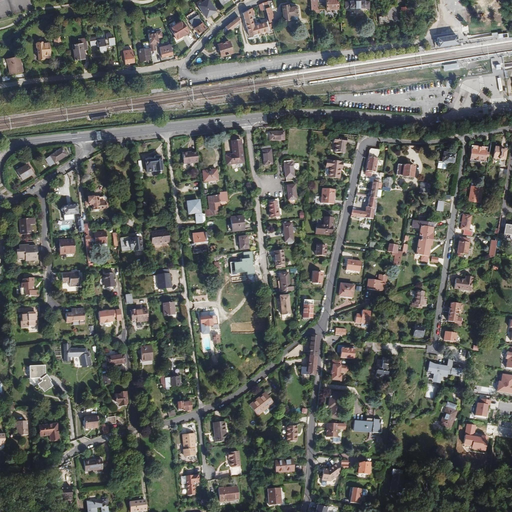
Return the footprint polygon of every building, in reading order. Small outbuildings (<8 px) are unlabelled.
[(208,0),(206,0),(198,6),(206,18),(216,11),(208,0)] [(310,0),(311,14),(320,13),(319,10),(318,10),(317,0),(310,0)] [(337,0),(325,0),(326,10),(338,9),(337,0)] [(502,0),(497,0),(469,4),(473,31),(506,26),(502,0)] [(269,7),(268,1),(262,3),(264,10),(268,21),(269,27),(272,26),(271,24),(269,24),(269,23),(271,22),(270,19),(273,18),(272,16),(273,15),(272,10),(271,10),(270,7),(269,7)] [(288,5),(281,6),(283,21),(290,20),(289,17),(292,17),(297,16),(296,7),(288,8),(288,5)] [(402,20),(409,20),(408,7),(401,8),(402,20)] [(259,37),(258,34),(256,34),(254,26),(251,16),(249,9),(242,13),(249,37),(253,35),(254,39),(259,37)] [(197,34),(206,28),(197,15),(189,21),(190,22),(187,24),(189,27),(192,25),(194,28),(194,29),(195,30),(193,31),(194,33),(196,32),(197,34)] [(239,16),(225,27),(229,32),(241,23),(239,16)] [(388,16),(378,17),(379,24),(389,23),(388,16)] [(183,34),(184,35),(189,32),(182,21),(170,29),(176,40),(182,36),(181,35),(183,34)] [(258,34),(261,33),(269,31),(271,35),(275,34),(273,29),(270,30),(270,28),(269,27),(268,21),(254,26),(256,34),(258,34)] [(60,32),(53,33),(54,41),(61,40),(60,32)] [(149,42),(151,51),(156,51),(155,46),(155,44),(156,43),(159,43),(158,38),(162,38),(161,32),(156,33),(156,34),(148,35),(149,42)] [(110,33),(106,34),(106,39),(100,40),(103,53),(107,53),(106,50),(105,46),(111,45),(115,44),(114,37),(111,38),(110,33)] [(437,38),(438,47),(450,45),(451,45),(457,44),(456,35),(446,37),(437,38)] [(100,54),(103,53),(100,40),(96,40),(96,37),(89,38),(90,46),(96,45),(98,45),(100,54)] [(88,50),(86,38),(78,39),(79,44),(74,44),(75,49),(72,50),(74,61),(85,59),(84,51),(88,50)] [(256,40),(249,41),(252,54),(259,53),(256,40)] [(229,41),(217,45),(221,57),(232,53),(229,41)] [(44,55),(50,54),(48,43),(42,44),(42,42),(36,43),(35,44),(35,48),(37,50),(38,59),(44,59),(44,58),(44,55)] [(150,56),(151,56),(151,51),(149,42),(143,43),(144,50),(139,51),(140,61),(150,60),(150,56)] [(170,45),(159,48),(162,57),(172,55),(170,45)] [(130,61),(134,61),(132,50),(123,51),(125,64),(130,63),(130,61)] [(19,56),(6,59),(10,75),(23,72),(19,56)] [(269,134),(265,134),(266,145),(273,145),(273,141),(284,140),(284,132),(269,133),(269,134)] [(346,139),(333,137),(333,144),(335,144),(333,153),(345,154),(346,139)] [(241,140),(231,141),(233,155),(225,156),(226,165),(244,163),(241,140)] [(270,146),(262,147),(264,165),(272,164),(270,146)] [(500,151),(500,150),(500,149),(499,149),(499,148),(498,148),(496,147),(495,148),(495,149),(494,148),(493,159),(498,160),(503,161),(504,152),(500,151)] [(62,148),(50,156),(54,164),(67,155),(62,148)] [(471,148),(469,161),(484,162),(485,149),(471,148)] [(378,151),(378,150),(370,149),(369,151),(365,173),(373,174),(374,172),(375,172),(377,159),(378,151)] [(198,153),(183,154),(184,164),(198,163),(198,153)] [(453,156),(443,154),(442,163),(452,165),(453,156)] [(156,157),(154,157),(155,159),(152,159),(146,160),(147,172),(162,170),(161,158),(161,156),(159,157),(159,155),(156,156),(156,157)] [(342,163),(326,161),(326,167),(329,168),(328,177),(339,178),(340,169),(341,169),(342,163)] [(290,162),(284,163),(286,178),(286,182),(297,180),(296,176),(294,177),(292,163),(291,164),(290,162)] [(403,165),(397,164),(396,175),(402,176),(412,178),(414,167),(404,165),(403,165)] [(33,175),(27,165),(17,171),(23,181),(33,175)] [(78,184),(76,168),(68,173),(69,178),(70,178),(71,185),(78,184)] [(211,170),(203,171),(204,182),(218,180),(217,172),(211,172),(211,170)] [(472,190),(470,190),(469,202),(477,203),(480,188),(473,187),(474,183),(467,182),(467,186),(471,187),(472,187),(472,190)] [(377,192),(377,189),(378,188),(378,183),(372,183),(371,191),(370,197),(376,198),(377,192)] [(419,192),(427,194),(429,185),(429,184),(420,183),(419,192)] [(295,185),(286,186),(288,200),(296,200),(295,185)] [(335,190),(322,189),(321,203),(333,205),(335,190)] [(204,211),(205,217),(215,216),(214,211),(218,211),(217,206),(220,206),(219,203),(228,202),(226,192),(221,192),(222,195),(208,197),(210,210),(204,211)] [(88,202),(89,206),(92,205),(92,211),(106,210),(105,199),(103,197),(97,198),(97,197),(91,197),(92,198),(88,199),(88,202)] [(373,219),(376,198),(370,197),(369,197),(367,207),(366,207),(365,212),(355,211),(356,208),(353,208),(352,210),(351,216),(373,219)] [(188,202),(189,215),(201,214),(200,201),(188,202)] [(277,202),(268,203),(270,218),(278,217),(277,202)] [(64,217),(67,217),(68,216),(68,215),(77,214),(76,205),(63,206),(63,207),(62,207),(61,208),(61,210),(62,211),(62,212),(63,212),(63,215),(63,217),(64,217)] [(464,230),(469,231),(471,216),(462,214),(460,229),(464,230)] [(242,216),(230,218),(232,232),(244,230),(242,216)] [(34,218),(19,220),(21,235),(32,234),(31,225),(35,225),(34,218)] [(324,218),(324,223),(324,226),(317,226),(316,225),(315,234),(330,235),(331,227),(332,227),(332,219),(324,218)] [(291,223),(283,224),(285,243),(293,242),(291,223)] [(431,234),(432,228),(412,225),(412,228),(420,229),(419,236),(421,236),(422,237),(432,239),(433,234),(431,234)] [(511,226),(505,225),(503,240),(511,241),(511,226)] [(168,230),(150,232),(152,245),(169,243),(168,230)] [(105,232),(94,234),(94,236),(95,242),(95,244),(101,243),(101,244),(101,245),(107,244),(106,235),(105,232)] [(194,251),(209,250),(208,243),(207,239),(207,233),(192,234),(194,244),(195,244),(196,246),(194,246),(194,251)] [(248,249),(247,236),(238,237),(240,250),(248,249)] [(132,237),(120,239),(122,252),(131,251),(130,251),(133,250),(134,251),(141,250),(139,239),(138,239),(137,238),(134,239),(134,240),(132,240),(132,237)] [(457,253),(458,253),(462,254),(467,255),(469,244),(468,243),(469,239),(460,238),(459,242),(458,242),(457,253)] [(431,246),(432,241),(421,239),(421,240),(418,240),(416,254),(428,256),(430,245),(431,246)] [(66,243),(66,240),(59,241),(60,254),(67,253),(67,254),(74,254),(73,241),(68,241),(68,242),(66,243)] [(401,253),(402,252),(397,251),(397,249),(396,249),(396,245),(389,244),(388,252),(393,252),(393,255),(395,255),(394,265),(399,266),(401,253)] [(323,246),(316,245),(315,256),(326,256),(326,246),(323,246)] [(16,251),(16,260),(25,260),(25,261),(37,260),(37,256),(36,256),(36,253),(37,253),(36,246),(28,247),(28,249),(24,250),(24,246),(18,246),(19,251),(16,251)] [(282,266),(284,265),(282,251),(274,252),(276,269),(281,268),(281,267),(283,267),(282,266)] [(361,262),(347,259),(346,270),(359,272),(361,262)] [(102,284),(111,288),(115,287),(114,273),(112,273),(111,269),(102,270),(103,282),(102,284)] [(170,274),(169,270),(157,271),(157,275),(156,275),(158,289),(171,288),(170,274)] [(323,274),(313,272),(312,283),(321,284),(323,274)] [(74,274),(61,274),(61,283),(68,283),(68,288),(78,288),(77,279),(78,279),(78,273),(74,273),(74,274)] [(288,273),(280,274),(282,292),(293,291),(293,287),(290,287),(288,273)] [(378,281),(368,280),(367,289),(380,291),(385,289),(387,276),(379,275),(378,281)] [(464,280),(455,279),(454,289),(470,292),(471,288),(473,288),(473,285),(471,285),(472,277),(465,276),(464,280)] [(32,287),(34,287),(33,283),(34,283),(34,278),(28,278),(28,279),(22,279),(23,283),(21,283),(21,288),(20,288),(21,295),(25,295),(25,296),(29,296),(36,296),(35,290),(34,290),(32,291),(32,287)] [(354,286),(340,284),(339,296),(352,298),(354,286)] [(414,304),(422,305),(424,305),(424,302),(426,302),(427,298),(423,297),(424,292),(421,292),(421,291),(420,291),(420,292),(416,291),(416,292),(415,300),(414,304)] [(288,295),(279,296),(282,315),(290,314),(288,295)] [(174,303),(162,304),(163,316),(175,315),(174,303)] [(457,310),(462,311),(462,305),(451,303),(449,312),(457,313),(457,310)] [(313,306),(303,305),(302,318),(312,319),(313,306)] [(135,310),(130,310),(131,320),(136,320),(137,323),(148,321),(146,308),(135,310)] [(65,314),(66,323),(72,322),(72,321),(79,321),(79,325),(84,325),(83,309),(75,310),(75,309),(71,310),(71,314),(65,314)] [(113,322),(113,318),(112,311),(98,313),(99,324),(103,323),(103,324),(109,323),(109,322),(113,322)] [(368,324),(368,323),(369,316),(370,312),(362,311),(362,315),(357,314),(355,323),(359,323),(359,322),(360,322),(360,323),(366,324),(368,324)] [(28,313),(22,314),(23,322),(21,322),(22,329),(29,328),(29,327),(39,326),(38,320),(36,320),(36,312),(28,313)] [(455,323),(457,313),(449,312),(448,321),(455,323)] [(212,316),(199,318),(200,324),(203,323),(204,327),(213,326),(217,325),(216,316),(212,316)] [(413,334),(423,335),(424,328),(414,327),(413,334)] [(455,333),(445,332),(444,340),(454,342),(455,333)] [(309,352),(308,354),(316,355),(318,336),(310,335),(308,352),(309,352)] [(88,354),(87,354),(86,350),(76,350),(76,349),(69,349),(69,345),(64,345),(64,361),(70,361),(70,357),(80,356),(82,368),(91,366),(88,354)] [(151,346),(140,347),(142,362),(152,361),(151,346)] [(355,347),(348,347),(348,349),(341,349),(340,353),(340,358),(354,359),(355,347)] [(511,354),(505,353),(503,370),(511,371),(511,354)] [(125,363),(124,354),(106,357),(107,366),(125,363)] [(316,355),(308,354),(307,367),(301,367),(300,374),(314,375),(316,355)] [(389,359),(382,358),(382,361),(377,360),(375,368),(377,368),(377,371),(376,371),(375,377),(383,378),(382,380),(387,381),(388,373),(386,372),(387,369),(388,370),(389,365),(388,365),(389,359)] [(452,361),(447,359),(446,366),(438,365),(438,366),(434,365),(434,364),(429,363),(427,372),(434,373),(433,378),(440,379),(441,376),(447,377),(447,375),(450,375),(460,377),(461,370),(451,368),(452,361)] [(341,365),(341,361),(332,360),(331,381),(341,382),(342,373),(347,373),(347,366),(341,365)] [(45,366),(29,366),(29,379),(40,378),(42,381),(37,384),(40,389),(41,388),(44,393),(53,386),(50,382),(51,381),(45,373),(45,366)] [(110,375),(101,377),(102,385),(111,384),(110,375)] [(166,390),(169,390),(169,388),(180,386),(179,376),(164,378),(166,390)] [(499,384),(496,383),(495,393),(511,395),(511,385),(511,386),(511,385),(511,377),(500,376),(499,384)] [(127,391),(119,393),(119,394),(114,394),(115,403),(118,405),(122,405),(123,406),(127,406),(126,402),(128,402),(127,391)] [(265,392),(249,405),(258,416),(274,403),(265,392)] [(341,394),(334,394),(333,400),(330,400),(329,407),(332,407),(331,414),(339,415),(340,408),(342,409),(343,401),(341,401),(341,394)] [(478,401),(475,415),(486,417),(488,403),(478,401)] [(191,410),(190,402),(182,403),(182,404),(177,404),(178,411),(183,410),(183,412),(187,411),(187,412),(190,412),(190,411),(191,410)] [(446,408),(455,411),(456,407),(455,406),(448,403),(446,403),(445,407),(446,408)] [(455,411),(446,408),(440,424),(450,428),(456,412),(455,411)] [(99,421),(99,416),(83,417),(85,429),(98,428),(97,422),(99,421)] [(108,425),(116,424),(115,417),(107,418),(108,425)] [(366,422),(354,421),(353,431),(372,432),(372,433),(380,434),(381,425),(381,420),(373,420),(372,423),(366,422)] [(27,422),(12,423),(13,428),(17,428),(17,436),(28,435),(27,422)] [(225,422),(213,423),(215,443),(227,441),(225,422)] [(334,424),(327,423),(326,437),(332,438),(332,441),(333,442),(339,442),(340,441),(340,437),(338,437),(338,424),(334,424)] [(57,424),(39,426),(40,436),(50,435),(51,441),(59,440),(57,424)] [(297,426),(286,426),(287,442),(297,442),(297,426)] [(193,434),(182,435),(183,450),(184,458),(195,456),(194,449),(195,449),(194,442),(193,434)] [(229,453),(227,453),(228,459),(230,459),(231,467),(232,475),(242,474),(241,467),(239,451),(229,453)] [(101,459),(84,462),(85,472),(103,469),(101,459)] [(289,470),(294,469),(293,460),(274,462),(275,473),(289,471),(289,470)] [(362,464),(358,464),(357,474),(369,475),(370,463),(363,463),(362,464)] [(327,479),(327,481),(330,482),(338,476),(337,473),(340,471),(340,470),(336,464),(333,466),(330,468),(327,471),(326,470),(324,469),(323,470),(322,479),(327,479)] [(198,475),(186,476),(186,484),(187,496),(195,495),(194,483),(199,482),(198,475)] [(403,476),(394,475),(391,491),(401,493),(403,476)] [(70,487),(56,488),(57,501),(63,500),(70,500),(71,500),(70,487)] [(223,490),(218,490),(220,502),(239,499),(238,487),(223,488),(223,490)] [(280,488),(267,489),(269,506),(281,505),(280,488)] [(363,489),(352,488),(350,503),(360,504),(363,489)] [(108,511),(106,498),(100,499),(100,500),(88,501),(89,506),(91,506),(91,509),(87,509),(87,511),(108,511)] [(145,500),(129,502),(129,511),(136,511),(146,511),(145,500)]
